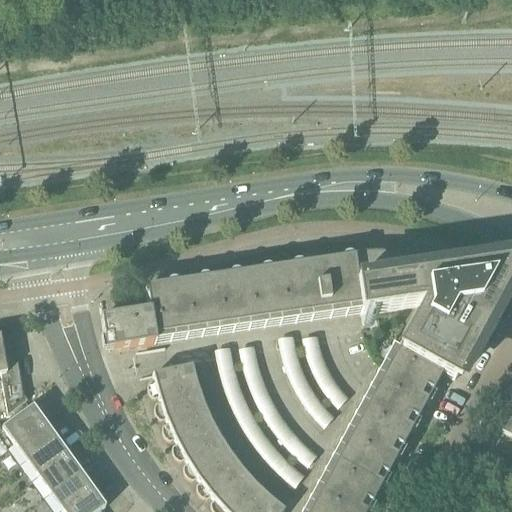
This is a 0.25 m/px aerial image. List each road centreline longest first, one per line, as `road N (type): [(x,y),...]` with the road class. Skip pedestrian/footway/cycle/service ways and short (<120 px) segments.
road 1 (secondary): [(51,253),(341,199),(410,205),(511,241)]
road 2 (secondary): [(511,195),(411,178),(339,177),(46,220)]
road 3 (residential): [(154,491),(95,409),(51,253)]
road 4 (residential): [(420,511),(511,339)]
